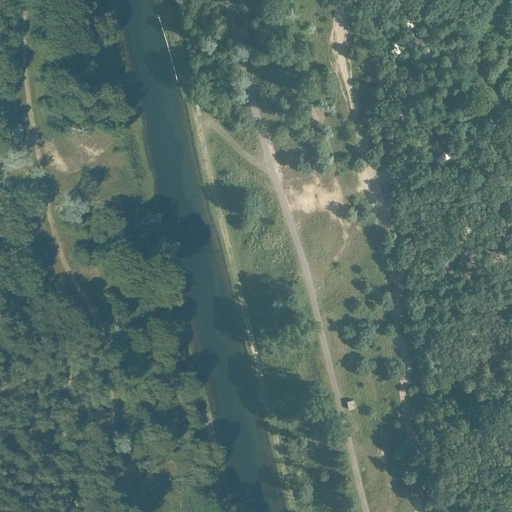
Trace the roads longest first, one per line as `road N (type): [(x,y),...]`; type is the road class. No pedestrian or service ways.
road 1 (track): [(365,511),(226,0)]
road 2 (unknown): [(337,0),(365,163),(394,242),(407,442),(425,511)]
road 3 (track): [(23,0),(26,99),(47,221),(104,345)]
road 4 (track): [(73,353),(104,345),(120,463),(136,511)]
road 5 (track): [(66,511),(73,353)]
